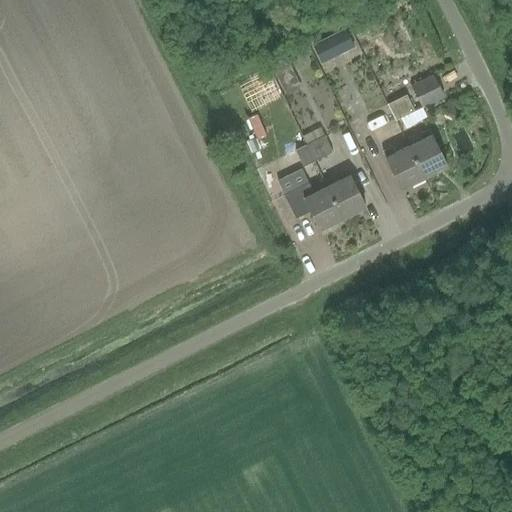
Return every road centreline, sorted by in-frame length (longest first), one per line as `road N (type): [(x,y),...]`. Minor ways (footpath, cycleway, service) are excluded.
road 1 (unclassified): [(511,186),(0,443)]
road 2 (unclassified): [(511,143),(441,0)]
